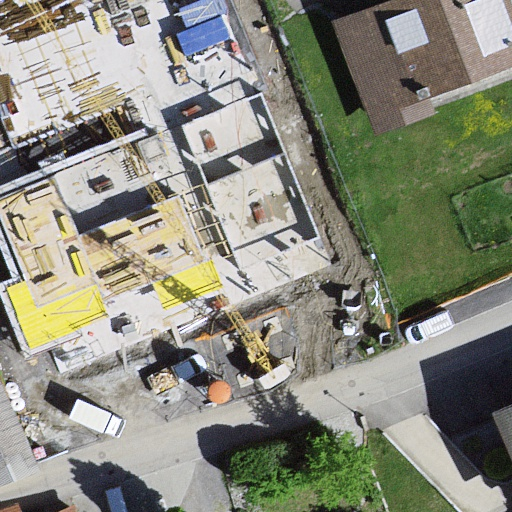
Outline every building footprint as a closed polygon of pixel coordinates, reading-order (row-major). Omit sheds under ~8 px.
[(511,0),(397,0),(335,23),(380,142),(438,121),(432,104),(511,74),(511,0)] [(0,198),(0,216),(27,279),(7,286),(31,351),(320,239),(259,92),(0,198)] [(0,353),(0,468),(42,450),(0,353)] [(511,398),(492,407),(511,454),(511,398)] [(0,511),(72,511),(72,510),(65,511),(23,511),(19,499),(0,505),(0,511)]
